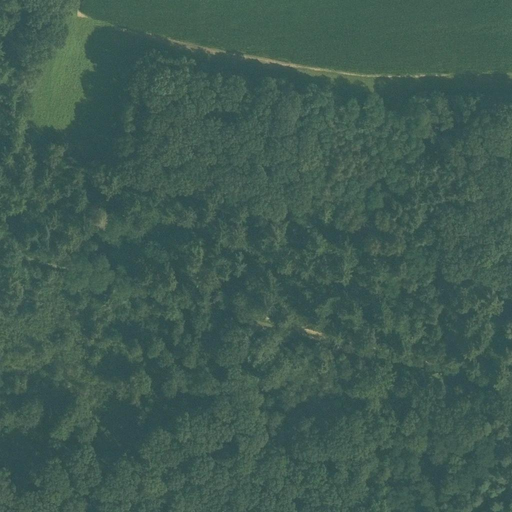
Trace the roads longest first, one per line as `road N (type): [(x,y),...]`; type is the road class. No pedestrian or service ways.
road 1 (track): [(304,327),(0,242)]
road 2 (track): [(511,386),(304,327)]
